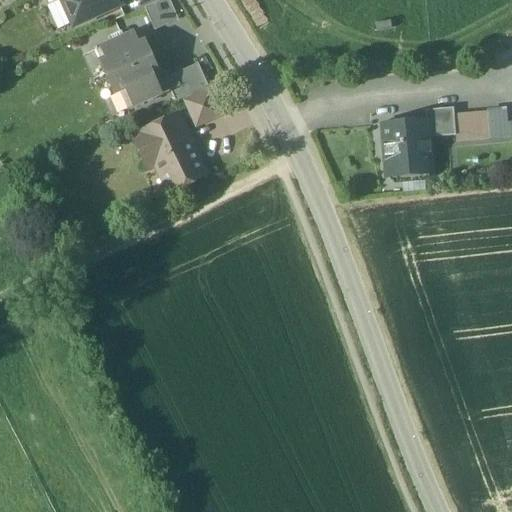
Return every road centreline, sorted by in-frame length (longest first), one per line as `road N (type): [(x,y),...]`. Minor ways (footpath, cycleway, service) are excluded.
road 1 (tertiary): [(442,511),(282,122),(210,0)]
road 2 (track): [(0,298),(300,162)]
